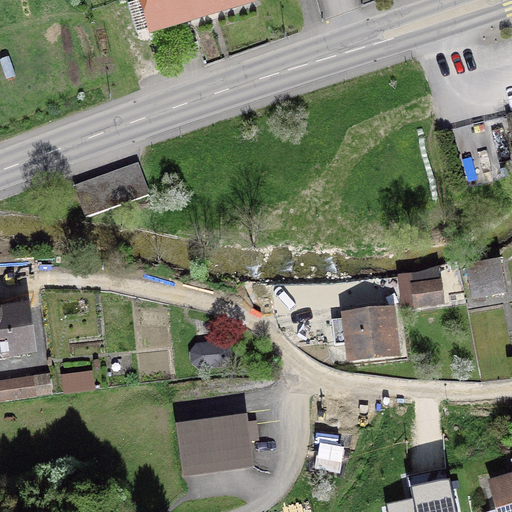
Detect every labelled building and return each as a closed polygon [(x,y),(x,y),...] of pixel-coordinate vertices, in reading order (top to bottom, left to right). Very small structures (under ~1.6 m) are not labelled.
[(149,31),(254,0),(135,0),(129,2),(137,30),(148,27),(149,31)] [(508,155),(501,126),(487,129),(494,158),(508,155)] [(73,186),(84,219),(121,206),(122,211),(132,207),(130,202),(150,195),(138,163),(73,186)] [(500,259),(465,264),(471,300),(506,294),(500,259)] [(413,303),(414,309),(445,305),(444,294),(454,293),(450,265),(428,268),(430,281),(414,283),(412,272),(397,274),(401,305),(413,303)] [(0,362),(37,357),(30,304),(0,308),(0,362)] [(347,364),(401,358),(395,307),(341,313),(342,319),(332,320),(334,346),(345,345),(347,364)] [(196,344),(189,353),(190,365),(197,371),(225,370),(230,359),(230,351),(224,342),(196,344)] [(93,371),(61,375),(64,395),(96,391),(93,371)] [(0,402),(53,395),(49,374),(0,380),(0,402)] [(175,425),(183,479),(254,470),(250,442),(259,441),(257,421),(248,422),(247,415),(175,425)] [(511,511),(511,458),(510,459),(511,465),(511,474),(487,481),(495,510),(488,511),(511,511)]
